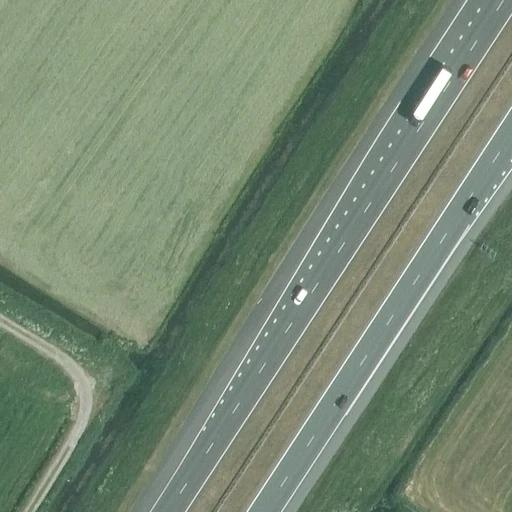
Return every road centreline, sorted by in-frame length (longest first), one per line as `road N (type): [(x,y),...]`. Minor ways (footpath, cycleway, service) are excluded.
road 1 (motorway): [(503,0),(167,511)]
road 2 (motorway): [(264,511),(511,134)]
road 3 (unclassified): [(28,511),(65,452),(79,409),(76,369),(0,323)]
